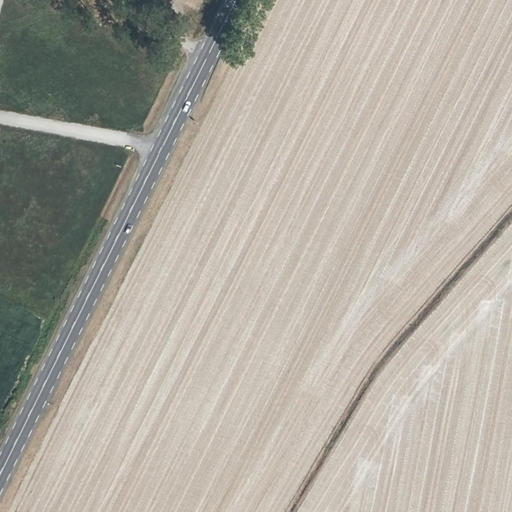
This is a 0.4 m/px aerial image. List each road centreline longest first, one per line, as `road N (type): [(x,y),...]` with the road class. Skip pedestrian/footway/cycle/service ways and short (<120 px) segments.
road 1 (primary): [(163,146),(0,475)]
road 2 (unclassified): [(163,146),(0,116)]
road 3 (primary): [(235,0),(163,146)]
